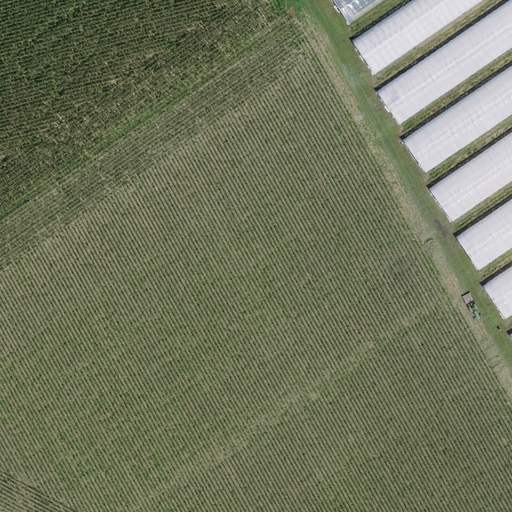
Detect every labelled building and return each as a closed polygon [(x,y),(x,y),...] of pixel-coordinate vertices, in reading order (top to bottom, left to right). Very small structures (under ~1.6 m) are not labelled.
[(385,0),(332,0),(349,25),(385,0)] [(483,0),(412,0),(350,42),(372,76),(483,0)] [(511,48),(511,0),(377,92),(399,125),(511,48)] [(511,114),(511,65),(402,141),(424,174),(511,114)] [(511,180),(511,132),(430,189),(452,222),(511,180)] [(511,248),(511,199),(456,238),(479,271),(511,248)] [(511,315),(511,267),(483,287),(506,320),(511,315)]
